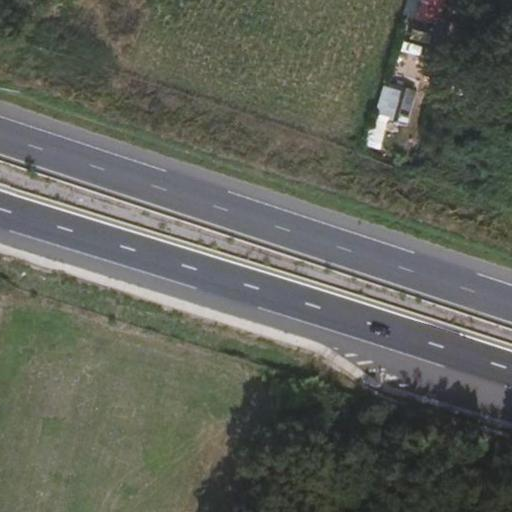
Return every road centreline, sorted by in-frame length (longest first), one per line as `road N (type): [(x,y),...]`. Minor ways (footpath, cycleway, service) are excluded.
road 1 (motorway): [(511,305),(0,136)]
road 2 (motorway): [(0,199),(511,364)]
